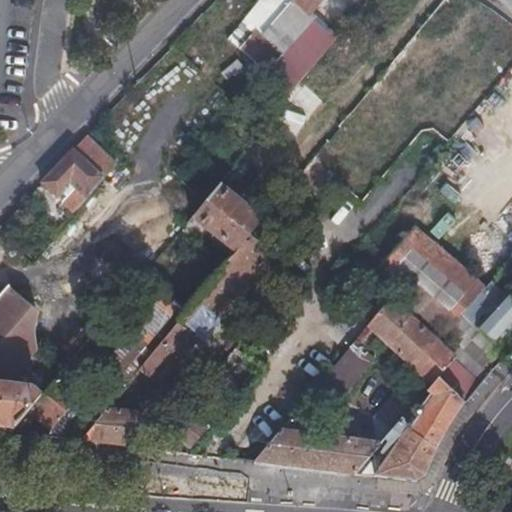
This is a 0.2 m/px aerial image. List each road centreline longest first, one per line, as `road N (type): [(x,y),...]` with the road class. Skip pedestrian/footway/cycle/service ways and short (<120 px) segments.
road 1 (tertiary): [(184,0),(14,177)]
road 2 (secondary): [(511,391),(456,474),(444,511)]
